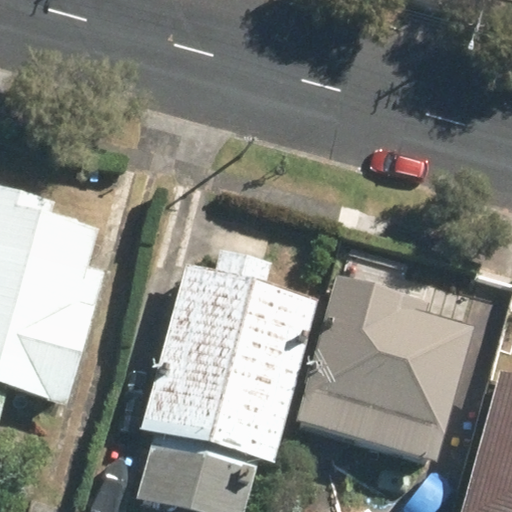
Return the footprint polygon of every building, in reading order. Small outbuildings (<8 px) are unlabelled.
[(0,417),(8,390),(64,406),(99,276),(83,272),(93,233),(50,222),(54,207),(0,192),(0,417)] [(189,271),(143,432),(200,448),(196,459),(263,478),(266,467),(274,470),(319,305),(260,290),(266,267),(221,255),(215,278),(189,271)] [(338,284),(300,426),(433,463),(469,335),(422,321),(426,307),(338,284)] [(511,511),(511,380),(504,378),(465,511),(511,511)] [(150,450),(136,502),(171,511),(242,511),(253,477),(150,450)] [(73,511),(74,511),(33,500),(30,511),(73,511)]
